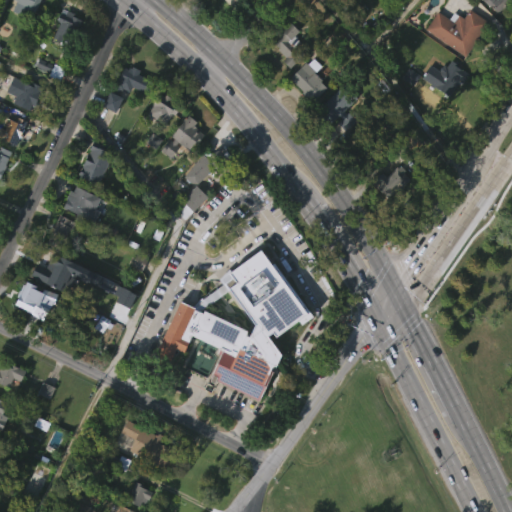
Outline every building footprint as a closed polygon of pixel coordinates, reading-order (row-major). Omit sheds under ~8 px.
[(39,0),(34,13),(24,10),(22,15),(12,11),(16,0),(39,0)] [(257,0),(230,0),(218,0),(202,27),(216,35),(228,14),(241,22),(248,21),(257,6),(257,0)] [(358,12),(342,0),(339,0),(322,22),(333,31),(347,12),(353,17),(358,12)] [(511,0),(508,3),(510,5),(503,11),(502,10),(497,14),(483,0),(511,0)] [(444,5),(463,18),(469,9),(488,23),(464,57),(425,29),(438,11),(439,12),(444,5)] [(65,42),(64,44),(53,38),(61,22),(56,19),(61,8),(78,16),(65,42)] [(479,33),(495,50),(511,34),(495,17),(479,33)] [(10,33),(15,36),(11,45),(29,54),(35,40),(28,37),(33,25),(18,18),(10,33)] [(293,36),(307,51),(288,70),(281,62),(285,58),(277,50),(275,52),(267,43),(269,41),(271,42),(279,34),(278,30),(287,21),(297,32),(293,36)] [(59,46),(52,61),(72,70),(80,55),(59,46)] [(318,95),(311,102),(289,78),(301,66),(300,64),(309,55),(321,66),(314,73),(321,80),(319,82),(325,88),(318,95)] [(284,80),(297,66),(287,58),(268,78),(284,93),(279,97),(287,104),(298,92),(284,80)] [(468,74),(463,83),(459,81),(448,98),(432,88),(434,86),(421,79),(429,66),(442,74),(440,77),(444,79),(446,77),(442,75),(450,61),(457,65),(456,67),(468,74)] [(134,66),(142,70),(140,74),(156,82),(150,95),(134,87),(132,92),(122,89),(119,95),(124,98),(117,112),(104,106),(111,91),(113,92),(118,79),(119,80),(125,67),(130,69),(134,66)] [(13,76),(26,82),(27,80),(42,87),(34,105),(30,104),(28,109),(12,102),(15,95),(5,91),(13,76)] [(348,112),(349,113),(354,109),(359,114),(354,119),(356,121),(344,133),(336,125),(341,119),(337,115),(322,129),(310,115),(344,84),(357,99),(345,109),(348,112)] [(158,91),(163,94),(164,92),(170,96),(168,98),(179,105),(174,114),(171,113),(164,123),(148,112),(154,101),(153,100),(158,91)] [(287,115),(303,132),(319,116),(312,109),(319,103),(310,93),(287,115)] [(50,100),(35,94),(31,102),(46,108),(50,100)] [(455,117),(460,120),(465,110),(442,97),(434,113),(423,107),(418,116),(447,132),(455,117)] [(62,104),(51,100),(46,112),(58,116),(62,104)] [(101,143),(113,148),(120,133),(114,131),(117,124),(127,128),(130,124),(142,129),(147,116),(136,111),(137,108),(119,100),(101,143)] [(399,115),(410,122),(417,112),(405,105),(399,115)] [(187,113),(196,121),(193,124),(203,134),(187,149),(177,140),(175,143),(178,146),(169,157),(159,148),(168,138),(171,141),(173,138),(170,134),(184,118),(181,116),(183,114),(185,116),(187,113)] [(25,120),(20,131),(21,132),(19,137),(17,136),(14,144),(0,137),(0,126),(3,128),(4,125),(1,124),(5,116),(15,121),(17,116),(25,120)] [(346,145),(351,140),(338,126),(314,149),(326,161),(336,152),(347,164),(356,155),(346,145)] [(372,143),(375,146),(378,144),(386,151),(369,168),(364,164),(366,162),(360,156),(356,159),(350,153),(358,145),(354,142),(365,131),(374,141),(372,143)] [(166,160),(173,141),(152,134),(145,153),(166,160)] [(111,151),(97,183),(94,182),(93,184),(76,176),(78,173),(77,172),(79,166),(81,167),(82,164),(80,164),(85,152),(87,153),(91,142),(111,151)] [(227,164),(219,172),(211,164),(208,168),(201,161),(220,143),(227,151),(220,157),(227,164)] [(9,152),(0,171),(0,146),(10,151),(9,152)] [(187,188),(202,170),(192,162),(195,159),(185,151),(158,186),(167,193),(178,180),(187,188)] [(1,165),(0,164),(0,175),(15,181),(24,157),(15,153),(14,158),(4,155),(1,165)] [(417,168),(412,172),(407,168),(403,171),(411,179),(387,200),(371,183),(375,180),(373,179),(381,172),(385,176),(397,166),(398,167),(408,158),(417,168)] [(153,186),(160,175),(149,168),(142,179),(153,186)] [(0,210),(9,187),(0,183),(0,210)] [(194,209),(192,211),(181,199),(195,184),(207,196),(194,209)] [(100,212),(95,223),(63,207),(74,185),(101,197),(96,209),(100,212)] [(204,233),(193,222),(211,203),(200,192),(180,212),(193,224),(172,246),(182,256),(204,233)] [(408,215),(396,202),(383,213),(380,209),(369,219),(385,236),(408,215)] [(59,214),(75,222),(72,228),(70,227),(64,238),(68,240),(64,249),(60,247),(59,249),(42,241),(51,223),(53,224),(59,214)] [(61,245),(93,258),(97,247),(94,245),(98,233),(70,221),(61,245)] [(263,252),(273,264),(274,263),(315,315),(303,324),(300,320),(278,338),(273,332),(267,336),(286,360),(275,368),(273,366),(271,367),(273,369),(258,400),(207,379),(222,350),(190,334),(183,351),(174,347),(168,360),(153,352),(179,300),(201,313),(203,309),(246,331),(245,335),(249,337),(255,324),(227,288),(236,281),(231,274),(261,250),(263,252)] [(69,275),(74,258),(57,253),(52,269),(69,275)] [(36,285),(34,289),(40,292),(37,297),(42,299),(40,304),(41,304),(36,313),(15,303),(18,297),(17,296),(24,284),(26,285),(28,281),(36,285)] [(11,340),(41,356),(54,331),(41,324),(40,326),(23,317),(11,340)] [(8,363),(24,370),(19,380),(11,377),(7,387),(0,383),(0,364),(1,363),(7,366),(8,363)] [(18,417),(23,405),(0,397),(0,420),(6,423),(9,414),(18,417)] [(47,434),(52,423),(40,418),(35,429),(47,434)] [(155,435),(157,432),(163,435),(159,443),(182,456),(173,474),(121,446),(127,435),(120,432),(126,420),(155,435)] [(0,462),(10,441),(0,436),(0,462)] [(131,475),(126,487),(166,505),(171,494),(159,488),(165,474),(124,455),(118,469),(131,475)] [(151,492),(147,499),(146,498),(144,502),(140,500),(138,506),(125,500),(134,481),(142,485),(141,487),(151,492)] [(113,511),(118,503),(135,511),(113,511)]
